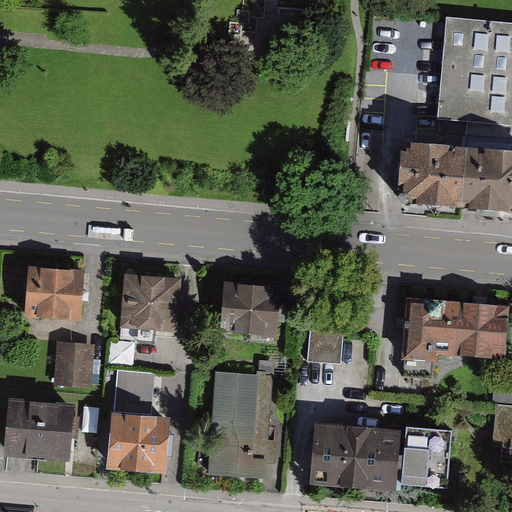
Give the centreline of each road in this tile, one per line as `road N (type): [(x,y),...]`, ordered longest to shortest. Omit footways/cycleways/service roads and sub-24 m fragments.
road 1 (primary): [(0,213),(511,258)]
road 2 (residential): [(142,511),(0,499)]
